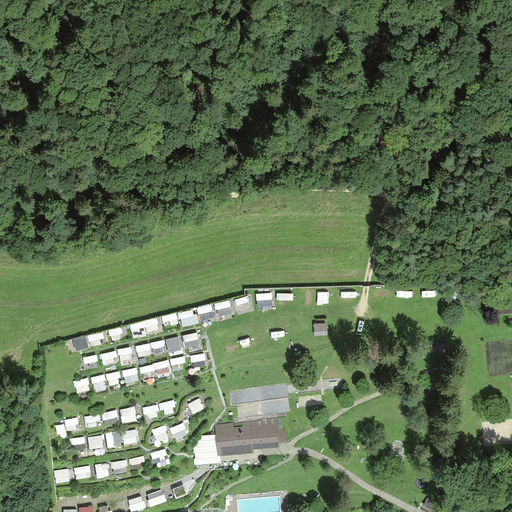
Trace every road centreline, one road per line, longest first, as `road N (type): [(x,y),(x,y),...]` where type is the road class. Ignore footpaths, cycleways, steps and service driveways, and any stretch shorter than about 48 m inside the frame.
road 1 (track): [(511,217),(467,215),(391,191),(277,189),(36,246),(0,245)]
road 2 (track): [(415,511),(314,455),(287,452)]
road 3 (track): [(391,191),(359,315)]
